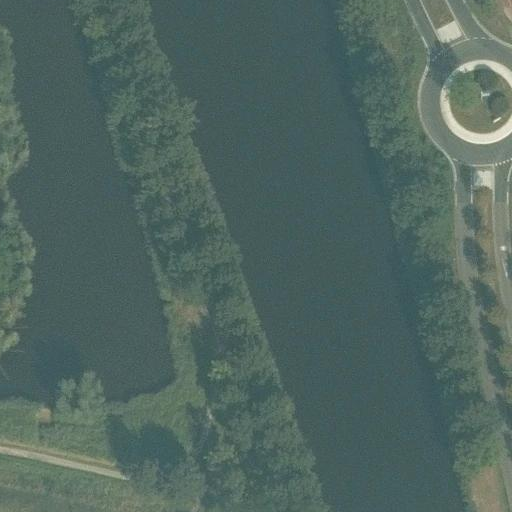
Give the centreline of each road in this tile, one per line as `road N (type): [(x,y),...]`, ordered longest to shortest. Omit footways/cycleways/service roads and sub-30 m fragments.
road 1 (secondary): [(456,151),(471,318),(511,483)]
road 2 (secondary): [(511,309),(500,177),(508,151)]
